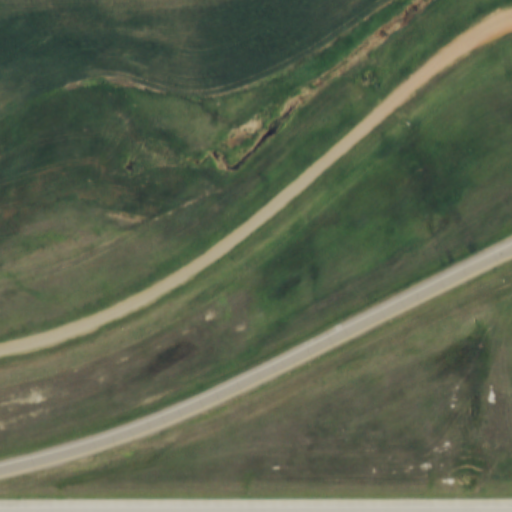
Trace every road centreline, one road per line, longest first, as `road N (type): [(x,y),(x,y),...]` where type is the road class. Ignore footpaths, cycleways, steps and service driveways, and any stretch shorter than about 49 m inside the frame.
road 1 (residential): [(511,19),(459,46),(195,266),(107,312),(0,346)]
road 2 (motorway): [(511,245),(264,374),(136,427),(0,467)]
road 3 (motorway): [(511,507),(0,507)]
